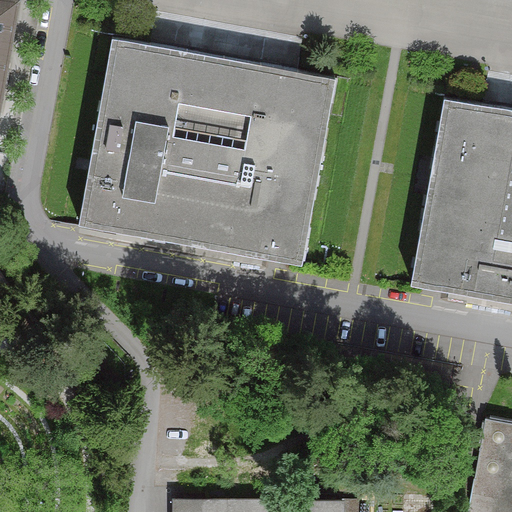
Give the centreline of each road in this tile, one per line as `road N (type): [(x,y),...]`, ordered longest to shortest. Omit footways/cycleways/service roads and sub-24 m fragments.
road 1 (residential): [(33,227),(30,246),(38,257),(140,350),(151,373),(143,511)]
road 2 (residential): [(58,0),(28,199),(33,227)]
